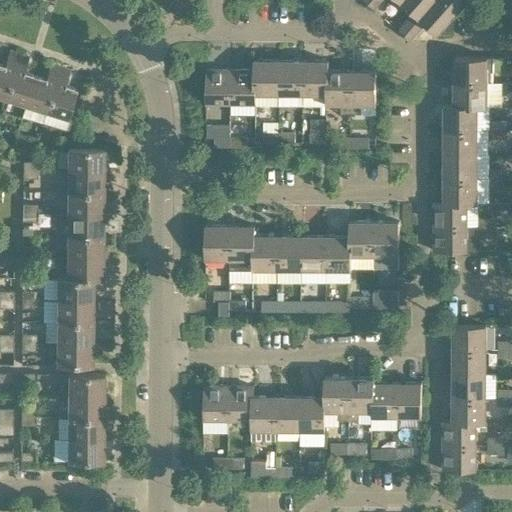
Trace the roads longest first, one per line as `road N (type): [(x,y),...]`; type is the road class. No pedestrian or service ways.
road 1 (residential): [(158,357),(295,360),(323,348),(420,349),(422,290),(511,289)]
road 2 (residential): [(159,175),(219,175),(241,197),(395,197),(416,178),(424,49)]
road 3 (residential): [(309,511),(326,498),(511,495)]
road 4 (unclassified): [(158,357),(159,175)]
road 5 (residential): [(155,488),(0,485)]
road 6 (unclassified): [(155,488),(158,357)]
road 7 (unclassified): [(159,175),(157,102),(138,50)]
road 8 (residential): [(228,33),(317,35),(341,13)]
